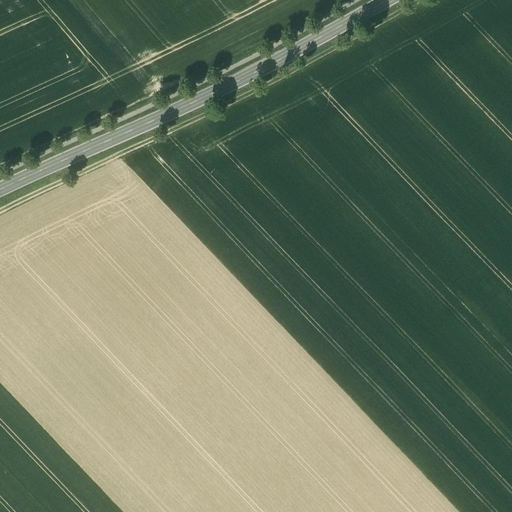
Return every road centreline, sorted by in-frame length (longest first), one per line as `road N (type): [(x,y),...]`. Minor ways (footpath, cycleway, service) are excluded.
road 1 (track): [(420,0),(197,122),(0,210)]
road 2 (secondary): [(386,0),(275,62),(0,188)]
